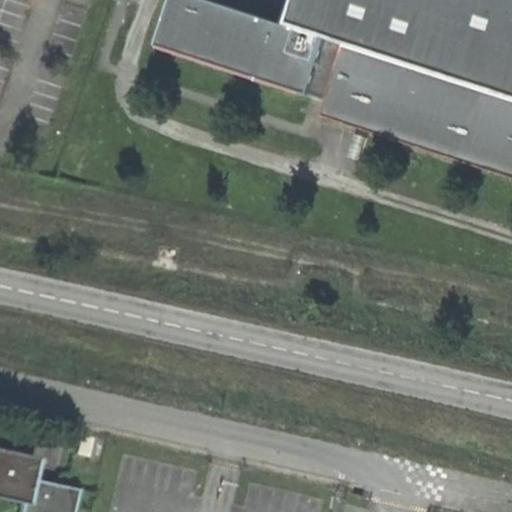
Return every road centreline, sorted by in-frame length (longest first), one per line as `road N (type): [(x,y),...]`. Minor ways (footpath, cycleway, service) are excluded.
road 1 (tertiary): [(0,285),(511,399)]
road 2 (unclassified): [(0,394),(401,480)]
